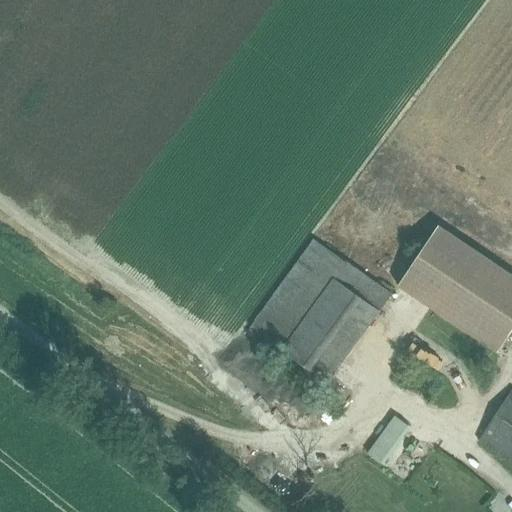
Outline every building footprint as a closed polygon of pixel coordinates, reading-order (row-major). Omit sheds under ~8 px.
[(511,275),(438,226),(398,286),(498,353),(511,331),(511,275)] [(329,271),(342,251),(308,229),(295,248),(329,271)] [(340,271),(280,335),(317,369),(377,305),(340,271)] [(511,390),(479,440),(511,462),(511,390)] [(386,407),(360,448),(375,458),(402,417),(386,407)]
